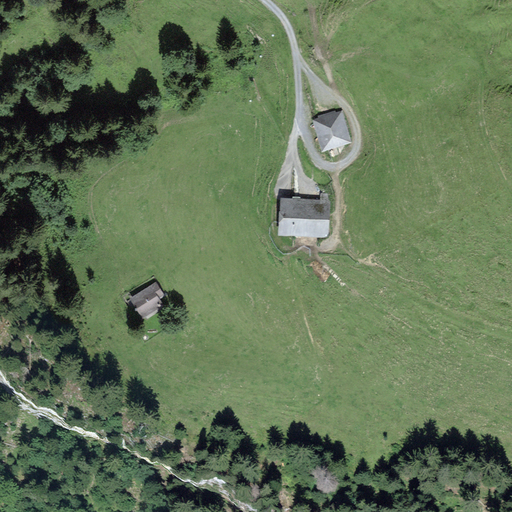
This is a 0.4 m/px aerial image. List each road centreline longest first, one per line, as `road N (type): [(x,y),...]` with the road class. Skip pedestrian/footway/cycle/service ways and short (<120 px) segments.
road 1 (track): [(511,190),(481,128),(484,62),(470,32),(432,0)]
road 2 (track): [(301,62),(363,128),(357,157),(333,174),(307,138)]
road 3 (track): [(395,0),(406,61),(328,47),(322,67),(335,94)]
road 4 (track): [(307,138),(300,51),(291,21),(266,0)]
